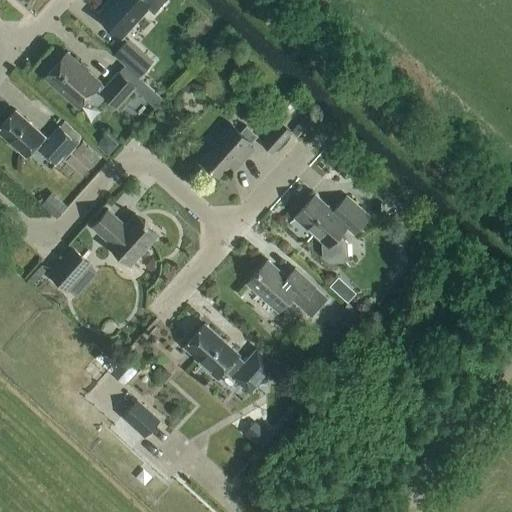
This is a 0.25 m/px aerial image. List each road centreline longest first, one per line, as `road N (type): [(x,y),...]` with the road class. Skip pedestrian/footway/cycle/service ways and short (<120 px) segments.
road 1 (residential): [(225,241),(130,156),(48,243),(0,199)]
road 2 (unclassified): [(400,511),(511,373)]
road 3 (residential): [(225,241),(321,129)]
